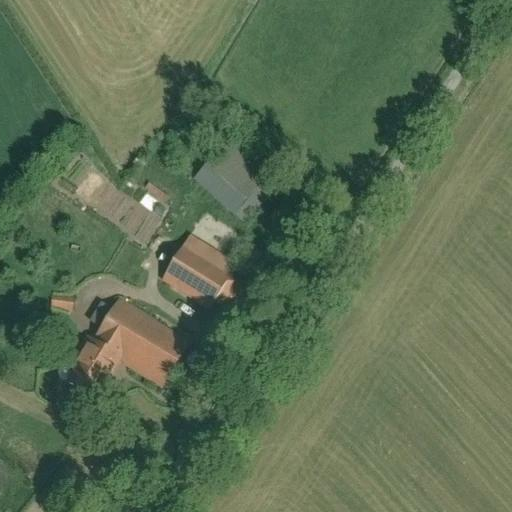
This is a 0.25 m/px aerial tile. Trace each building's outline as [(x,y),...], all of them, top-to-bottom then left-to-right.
[(264,180),(225,146),(193,181),(233,216),(264,180)] [(162,282),(210,311),(215,304),(228,312),(245,283),(184,246),(162,282)] [(50,309),(73,313),(76,298),(53,294),(50,309)] [(107,386),(122,362),(162,387),(188,344),(120,302),(93,346),(87,342),(63,381),(67,383),(96,400),(100,403),(110,388),(107,386)] [(73,498),(93,511),(106,492),(86,479),(73,498)]
